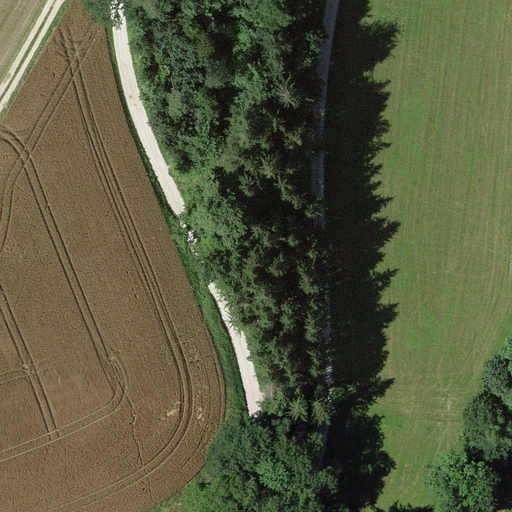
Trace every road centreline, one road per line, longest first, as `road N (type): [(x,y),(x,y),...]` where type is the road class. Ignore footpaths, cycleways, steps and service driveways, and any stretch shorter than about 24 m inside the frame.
road 1 (track): [(258,511),(265,461),(254,386),(171,195),(129,77),(116,0)]
road 2 (track): [(302,511),(325,418),(327,309),(312,124),(335,0)]
